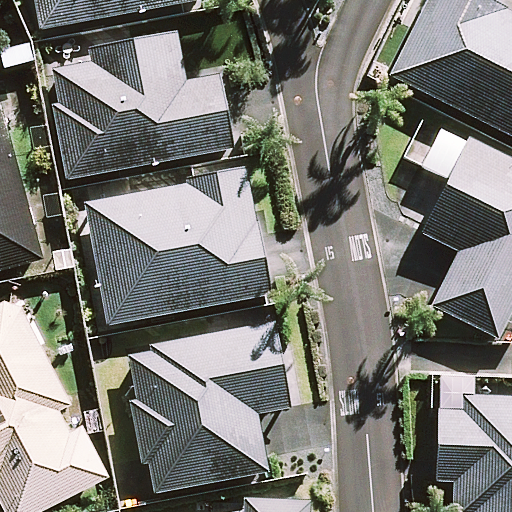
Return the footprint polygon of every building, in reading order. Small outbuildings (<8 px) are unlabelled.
[(38,0),(45,38),(211,9),(209,0),(38,0)] [(511,148),(511,16),(479,0),(433,0),(390,87),(511,148)] [(60,117),(74,189),(241,159),(227,86),(194,92),(185,44),(96,60),(98,74),(61,81),(68,115),(60,117)] [(0,272),(41,261),(0,110),(0,272)] [(504,348),(511,332),(511,166),(476,149),(428,244),(466,263),(440,316),(504,348)] [(92,215),(114,335),(279,305),(266,232),(262,233),(253,180),(194,190),(195,196),(92,215)] [(0,500),(5,511),(42,511),(104,481),(19,308),(13,308),(8,307),(2,307),(0,307),(0,500)] [(281,333),(156,355),(158,362),(136,366),(145,411),(138,412),(149,475),(156,474),(161,503),(274,483),(263,424),(297,418),(281,333)] [(511,511),(511,406),(469,405),(469,420),(445,420),(442,492),(461,493),(460,511),(511,511)]
